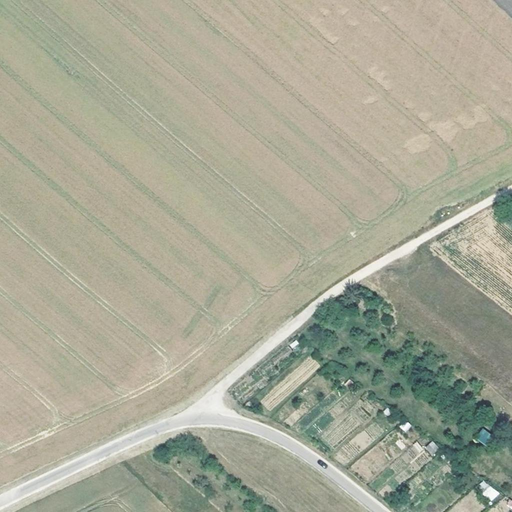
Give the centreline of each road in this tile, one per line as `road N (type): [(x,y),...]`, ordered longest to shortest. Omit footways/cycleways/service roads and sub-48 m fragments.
road 1 (unclassified): [(0,503),(199,418),(283,440),(379,511)]
road 2 (track): [(511,188),(312,310),(214,393),(199,418)]
